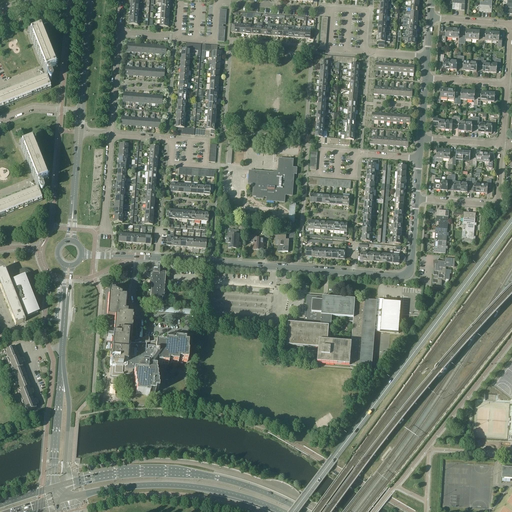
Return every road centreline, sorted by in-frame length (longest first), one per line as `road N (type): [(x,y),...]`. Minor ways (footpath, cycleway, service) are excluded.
road 1 (secondary): [(292,511),(511,219)]
road 2 (primary): [(305,511),(248,486),(186,472),(128,471),(65,483)]
road 3 (unclassified): [(396,276),(156,257)]
road 4 (primary): [(66,498),(175,485),(282,511)]
road 5 (residential): [(415,197),(495,205),(499,145)]
road 6 (tertiary): [(61,360),(53,487)]
road 7 (tertiary): [(65,483),(69,407),(61,360)]
